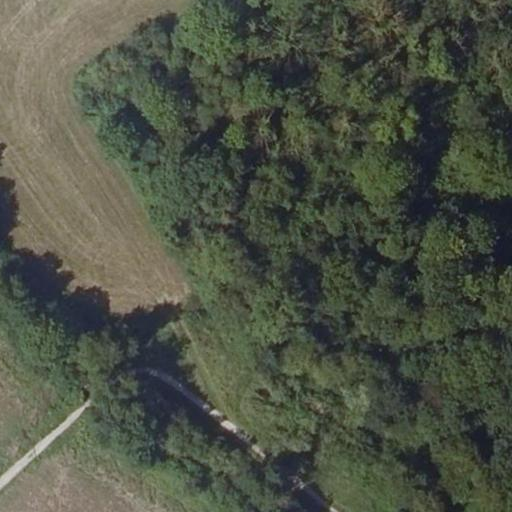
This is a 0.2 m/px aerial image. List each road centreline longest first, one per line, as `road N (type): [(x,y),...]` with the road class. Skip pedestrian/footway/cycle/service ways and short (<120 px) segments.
road 1 (track): [(336,511),(138,373),(119,373)]
road 2 (track): [(103,388),(0,483)]
